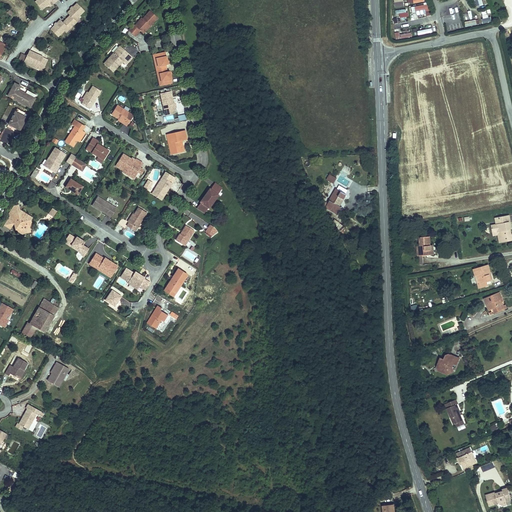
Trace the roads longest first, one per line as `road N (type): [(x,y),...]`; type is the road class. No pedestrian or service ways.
road 1 (secondary): [(377,53),(391,375),(429,511)]
road 2 (residential): [(167,0),(205,157),(192,178)]
